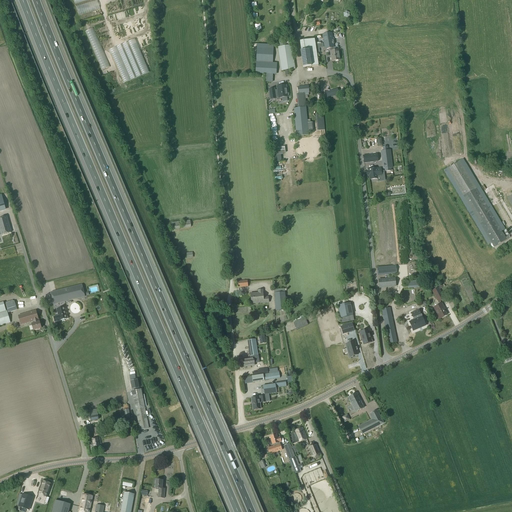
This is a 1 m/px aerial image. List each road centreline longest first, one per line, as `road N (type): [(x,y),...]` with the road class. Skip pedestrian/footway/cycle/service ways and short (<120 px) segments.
road 1 (motorway): [(21,0),(237,511)]
road 2 (motorway): [(251,511),(36,0)]
road 3 (unclassified): [(384,366),(353,89),(345,74),(301,74),(290,0)]
road 4 (unclassified): [(88,461),(13,219)]
road 5 (tertiary): [(384,366),(511,291)]
road 6 (track): [(240,429),(232,282)]
road 7 (tertiary): [(180,447),(301,406)]
